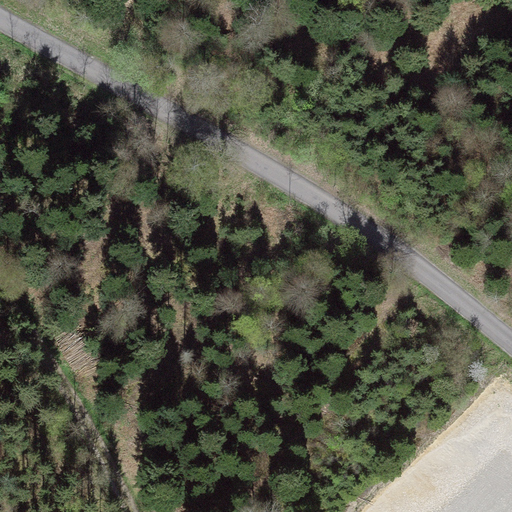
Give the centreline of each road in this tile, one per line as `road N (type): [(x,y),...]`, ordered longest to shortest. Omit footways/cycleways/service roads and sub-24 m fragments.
road 1 (residential): [(0,13),(378,236),(511,346)]
road 2 (track): [(0,296),(69,398),(126,511)]
